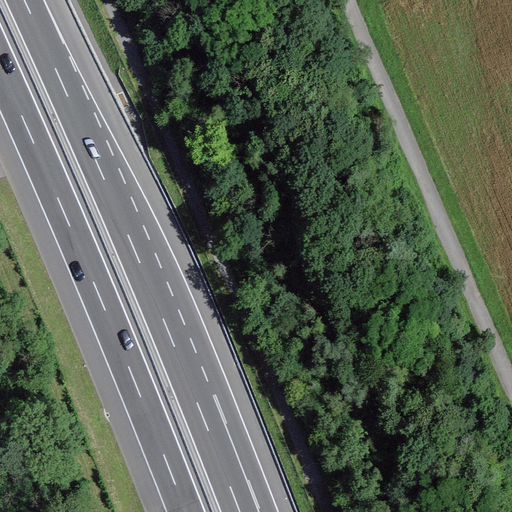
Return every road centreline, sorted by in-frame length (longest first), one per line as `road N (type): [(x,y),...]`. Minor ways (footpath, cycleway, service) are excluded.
road 1 (track): [(326,511),(111,0)]
road 2 (motorway): [(239,511),(24,0)]
road 3 (motorway): [(0,67),(185,511)]
road 4 (track): [(347,0),(511,384)]
